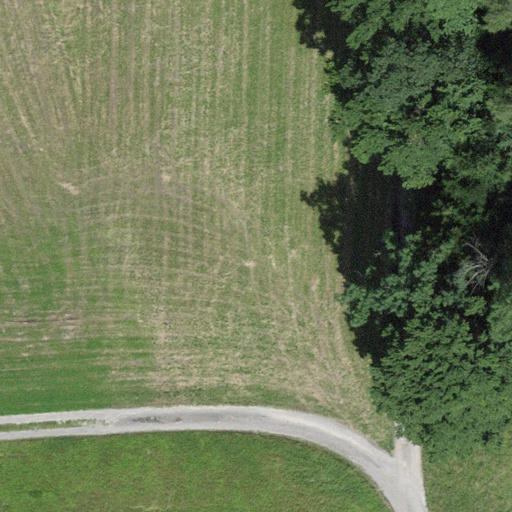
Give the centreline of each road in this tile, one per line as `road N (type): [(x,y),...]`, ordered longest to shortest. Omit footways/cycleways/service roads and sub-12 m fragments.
road 1 (track): [(404,0),(397,120),(408,480),(419,511)]
road 2 (track): [(408,480),(337,424),(208,407),(0,419)]
